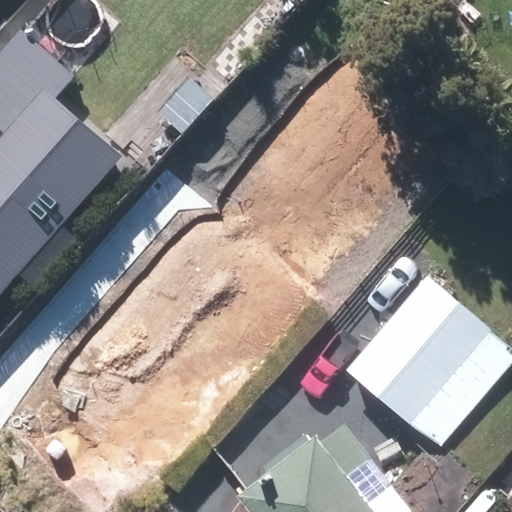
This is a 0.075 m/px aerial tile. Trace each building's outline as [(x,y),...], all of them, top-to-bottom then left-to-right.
[(0,298),(3,301),(132,156),(62,94),(81,73),(32,30),(0,66),(0,120),(18,136),(0,155),(0,298)] [(223,159),(254,203),(296,175),(266,130),(223,159)] [(161,298),(70,362),(122,438),(287,319),(210,207),(179,229),(148,250),(135,261),(161,298)] [(360,369),(448,443),(511,368),(511,337),(440,276),(360,369)] [(473,297),(492,314),(509,295),(490,278),(473,297)] [(19,416),(61,480),(96,457),(53,392),(19,416)] [(160,440),(174,460),(223,423),(209,404),(160,440)] [(377,451),(352,470),(324,433),(323,432),(251,487),(269,511),(406,511),(417,504),(377,451)]
